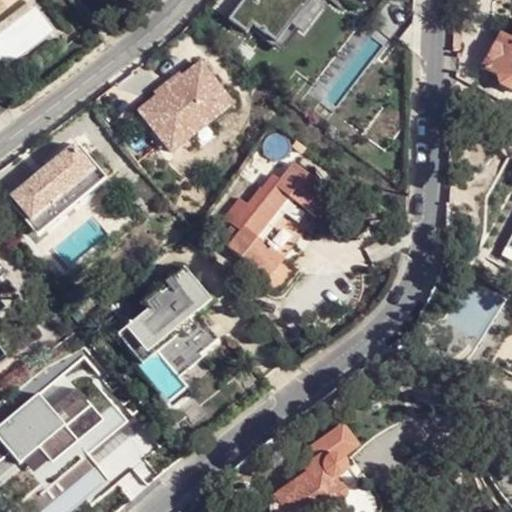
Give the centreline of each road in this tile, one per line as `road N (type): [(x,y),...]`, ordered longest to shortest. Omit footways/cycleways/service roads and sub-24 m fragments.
road 1 (residential): [(159,511),(408,302),(424,270),(436,0)]
road 2 (residential): [(0,147),(183,0)]
